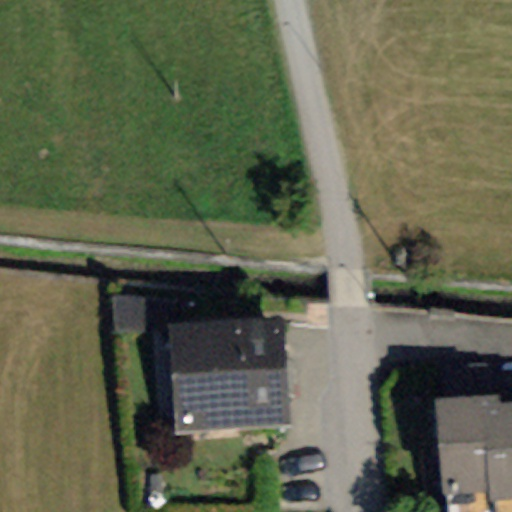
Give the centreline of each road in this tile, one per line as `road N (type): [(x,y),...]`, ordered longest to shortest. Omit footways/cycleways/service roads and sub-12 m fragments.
road 1 (residential): [(288,0),(334,203),(365,511)]
road 2 (unknown): [(348,317),(511,334)]
